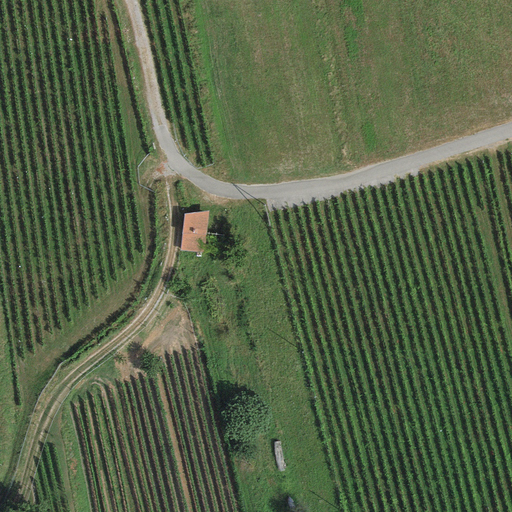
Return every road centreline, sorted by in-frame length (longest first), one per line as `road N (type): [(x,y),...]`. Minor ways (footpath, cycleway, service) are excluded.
road 1 (track): [(131,0),(173,163),(231,199),(347,190),(511,135)]
road 2 (track): [(173,163),(164,270),(151,312),(79,370),(49,407),(7,511)]
